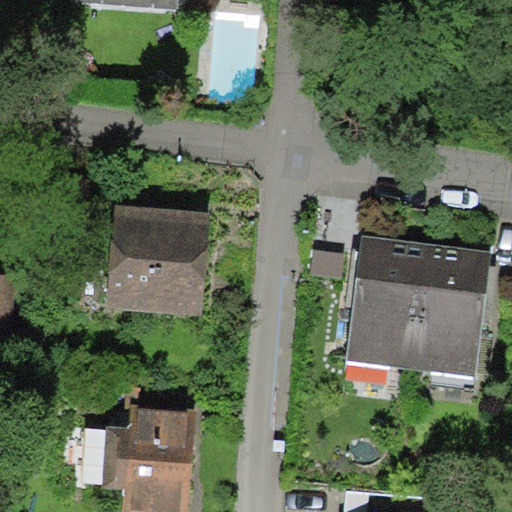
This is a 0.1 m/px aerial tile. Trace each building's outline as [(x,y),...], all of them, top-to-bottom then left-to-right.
[(69,0),(69,10),(175,16),(175,0),(69,0)] [(206,217),(110,209),(102,308),(198,316),(206,217)] [(417,248),(356,241),(338,389),(400,396),(417,248)] [(488,256),(423,247),(406,374),(470,383),(488,256)] [(0,351),(21,353),(26,276),(0,274),(0,351)] [(131,437),(84,431),(78,480),(122,486),(119,511),(125,511),(181,511),(194,416),(135,409),(131,437)]
